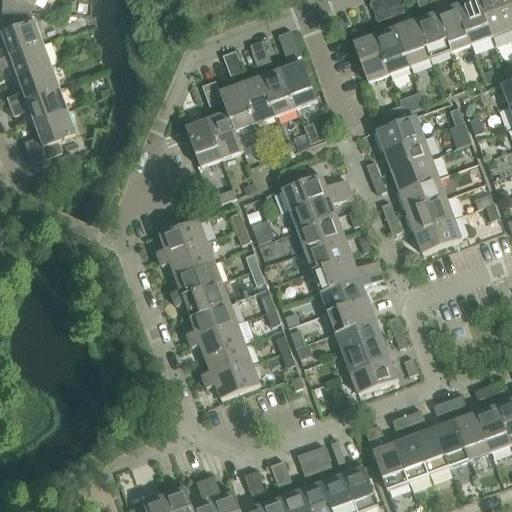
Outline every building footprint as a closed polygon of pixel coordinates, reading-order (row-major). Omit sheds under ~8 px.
[(37,0),(3,0),(2,3),(1,16),(26,17),(30,17),(37,0)] [(399,0),(386,0),(385,1),(392,21),(406,16),(399,0)] [(415,0),(420,11),(433,6),(430,0),(415,0)] [(511,32),(499,0),(483,0),(478,2),(492,41),(511,34),(511,32)] [(511,0),(499,0),(511,32),(511,0)] [(379,26),(392,21),(385,1),(372,6),(379,26)] [(472,49),(492,41),(478,2),(458,10),(472,49)] [(458,10),(437,17),(452,56),(472,49),(458,10)] [(0,52),(0,63),(42,48),(33,25),(29,26),(26,17),(1,16),(1,28),(4,36),(0,37),(5,51),(0,52)] [(437,17),(417,25),(431,64),(452,56),(437,17)] [(411,71),(431,64),(417,25),(396,32),(411,71)] [(396,32),(376,40),(391,79),(411,71),(396,32)] [(299,55),(292,35),(278,40),(286,60),(299,55)] [(369,87),(391,79),(376,40),(355,48),(369,87)] [(272,65),(265,45),(251,50),(258,70),(272,65)] [(17,83),(50,71),(42,48),(0,63),(0,74),(12,70),(17,83)] [(237,55),(231,58),(238,77),(244,75),(237,55)] [(231,80),(238,77),(231,58),(224,60),(231,80)] [(304,66),(282,74),(297,113),(318,105),(304,66)] [(10,110),(58,93),(50,71),(17,83),(22,96),(7,102),(10,110)] [(277,120),(297,113),(282,74),(262,81),(277,120)] [(262,81),(242,89),(257,128),(277,120),(262,81)] [(511,85),(502,89),(510,110),(511,109),(511,85)] [(211,111),(224,106),(221,97),(217,86),(203,91),(211,111)] [(221,97),(224,106),(228,117),(229,117),(236,136),(257,128),(242,89),(221,97)] [(28,115),(33,128),(66,115),(58,93),(10,110),(14,120),(28,115)] [(421,95),(402,103),(408,116),(426,109),(421,95)] [(388,115),(391,123),(405,118),(402,109),(388,115)] [(465,127),(460,112),(451,115),(456,130),(465,127)] [(66,115),(33,128),(38,141),(24,146),(32,168),(62,157),(57,146),(75,140),(66,115)] [(229,117),(228,117),(208,125),(223,164),(244,156),(236,136),(229,117)] [(379,134),(387,156),(426,142),(418,120),(379,134)] [(471,125),(476,140),(485,136),(480,121),(471,125)] [(201,172),(223,164),(208,125),(187,133),(201,172)] [(318,125),(307,128),(313,146),(324,143),(318,125)] [(426,142),(387,156),(394,176),(433,162),(426,142)] [(58,163),(61,170),(72,166),(69,159),(58,163)] [(440,182),(433,162),(394,176),(402,196),(440,182)] [(368,170),(373,184),(382,181),(377,166),(368,170)] [(291,215),(350,193),(347,183),(327,191),(322,179),(310,184),(305,171),(279,181),(291,215)] [(387,195),(382,181),(373,184),(378,198),(387,195)] [(448,202),(440,182),(402,196),(409,216),(448,202)] [(222,208),(237,202),(234,193),(219,198),(222,208)] [(354,202),(350,193),(291,215),(299,235),(338,221),(333,209),(354,202)] [(448,202),(409,216),(416,237),(455,222),(448,202)] [(382,210),(388,224),(397,221),(391,206),(382,210)] [(500,222),(495,208),(486,211),(491,225),(500,222)] [(364,228),(358,213),(349,216),(355,231),(364,228)] [(231,220),(237,235),(246,232),(240,217),(231,220)] [(345,241),(338,221),(299,235),(307,256),(345,241)] [(397,221),(388,224),(393,239),(402,236),(397,221)] [(463,244),(455,222),(416,237),(424,258),(463,244)] [(160,264),(208,246),(200,224),(162,239),(167,254),(157,257),(160,264)] [(251,246),(246,232),(237,235),(242,250),(251,246)] [(373,254),(368,239),(359,242),(364,257),(373,254)] [(345,241),(307,256),(314,276),(353,262),(345,241)] [(216,266),(208,246),(160,264),(162,271),(172,267),(177,281),(216,266)] [(246,261),(252,276),(261,272),(255,258),(246,261)] [(357,273),(353,262),(314,276),(322,297),(381,274),(378,265),(357,273)] [(175,304),(223,286),(216,266),(177,281),(182,294),(172,298),(175,304)] [(266,287),(261,272),(252,276),(257,290),(266,287)] [(384,283),(381,274),(322,297),(329,317),(368,302),(364,291),(384,283)] [(231,307),(223,286),(175,304),(177,311),(187,307),(192,321),(231,307)] [(261,302),(267,317),(276,314),(270,299),(261,302)] [(368,302),(329,317),(337,337),(376,323),(368,302)] [(190,346),(239,328),(231,307),(192,321),(197,335),(188,339),(190,346)] [(281,329),(276,314),(267,317),(272,332),(281,329)] [(389,324),(395,339),(404,336),(398,321),(389,324)] [(383,343),(376,323),(337,337),(345,358),(383,343)] [(246,348),(239,328),(190,346),(193,353),(202,349),(207,363),(246,348)] [(291,337),(296,352),(306,349),(300,334),(291,337)] [(409,350),(404,336),(395,339),(400,353),(409,350)] [(276,343),(282,358),(291,354),(285,340),(276,343)] [(383,343),(345,358),(352,378),(391,363),(383,343)] [(205,386),(254,368),(246,348),(207,363),(212,376),(203,380),(205,386)] [(296,369),(291,354),(282,358),(287,372),(296,369)] [(419,377),(413,363),(413,362),(404,365),(410,380),(419,377)] [(399,384),(391,363),(352,378),(360,399),(399,384)] [(254,368),(205,386),(208,393),(217,390),(222,404),(262,389),(254,368)] [(305,392),(301,380),(292,384),(296,395),(305,392)] [(504,384),(490,389),(493,399),(507,394),(504,384)] [(479,404),(493,399),(490,389),(476,395),(479,404)] [(463,399),(449,405),(452,414),(466,409),(463,399)] [(511,404),(498,409),(511,448),(511,404)] [(437,420),(452,414),(449,405),(434,410),(437,420)] [(477,417),(491,456),(511,448),(498,409),(477,417)] [(422,415),(408,420),(411,429),(425,424),(422,415)] [(456,425),(471,464),(491,456),(477,417),(456,425)] [(397,435),(411,429),(408,420),(393,425),(397,435)] [(436,433),(450,472),(471,464),(456,425),(436,433)] [(381,430),(366,435),(370,445),(385,439),(381,430)] [(416,440),(430,479),(450,472),(436,433),(416,440)] [(395,448),(409,487),(430,479),(416,440),(395,448)] [(339,446),(332,448),(340,468),(346,466),(339,446)] [(389,495),(409,487),(395,448),(374,456),(389,495)] [(325,450),(312,455),(319,476),(333,471),(325,450)] [(319,476),(312,455),(298,460),(306,481),(319,476)] [(285,465),(272,470),(279,490),(293,486),(285,465)] [(344,480),(355,511),(377,511),(380,511),(365,472),(344,480)] [(258,475),(252,478),(259,498),(265,495),(258,475)] [(259,498),(252,478),(244,480),(252,500),(259,498)] [(355,511),(344,480),(323,487),(332,511),(355,511)] [(216,511),(241,511),(236,497),(223,502),(216,482),(207,485),(216,511)] [(216,511),(207,485),(198,488),(206,509),(196,511),(216,511)] [(332,511),(323,487),(304,495),(310,511),(332,511)] [(194,511),(187,493),(166,501),(170,511),(194,511)] [(310,511),(304,495),(284,502),(287,511),(310,511)] [(170,511),(166,501),(145,509),(145,511),(170,511)] [(287,511),(284,502),(264,510),(264,511),(287,511)]
